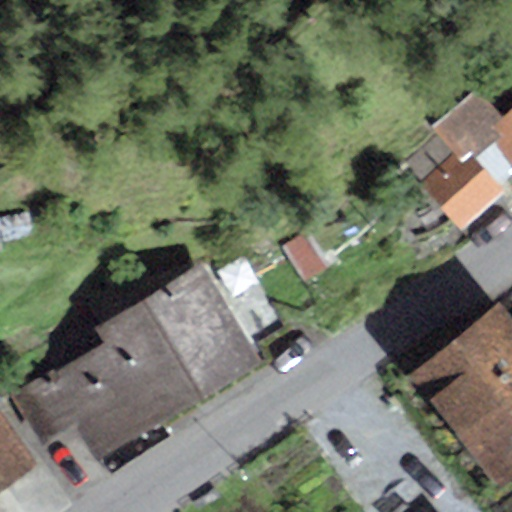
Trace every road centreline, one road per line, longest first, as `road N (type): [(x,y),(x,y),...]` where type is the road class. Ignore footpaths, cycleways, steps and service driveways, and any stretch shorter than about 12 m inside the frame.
road 1 (residential): [(123,511),(511,252)]
road 2 (track): [(111,0),(0,89)]
